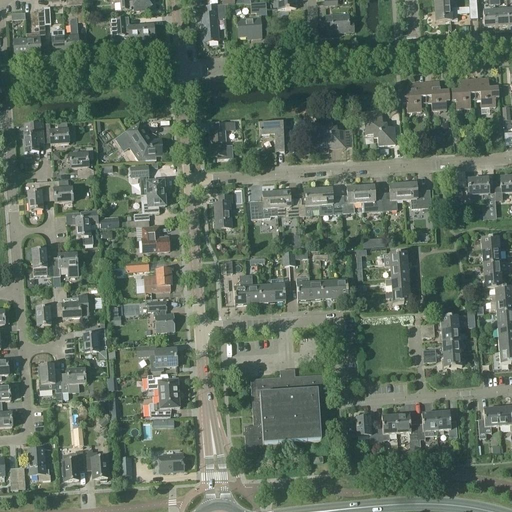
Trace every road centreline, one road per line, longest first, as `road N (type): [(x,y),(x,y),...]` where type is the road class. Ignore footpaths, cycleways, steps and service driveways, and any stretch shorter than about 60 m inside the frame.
road 1 (residential): [(199,327),(338,318),(344,403),(511,391)]
road 2 (residential): [(189,181),(511,159)]
road 3 (tertiary): [(218,503),(199,327)]
road 4 (residential): [(6,83),(181,69)]
road 5 (secondary): [(486,511),(460,505),(331,511)]
road 6 (tertiary): [(199,327),(189,181)]
road 7 (residential): [(181,69),(317,58)]
